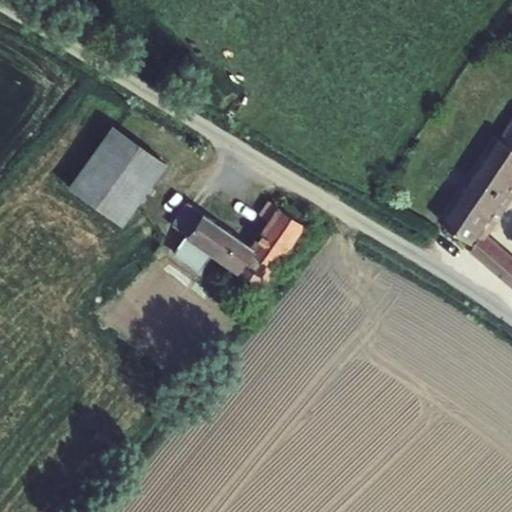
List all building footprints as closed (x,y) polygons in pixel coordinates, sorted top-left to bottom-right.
[(511,120),(501,138),(511,145),(511,120)] [(70,192),(121,229),(167,167),(116,130),(70,192)] [(470,245),(463,254),(476,262),(498,280),(511,261),(477,236),(511,184),(511,145),(501,138),(499,136),(441,225),(470,245)] [(181,237),(204,254),(252,290),(295,232),(274,216),(251,246),(246,241),(241,247),(199,214),(181,237)] [(498,280),(511,290),(511,261),(498,280)]
